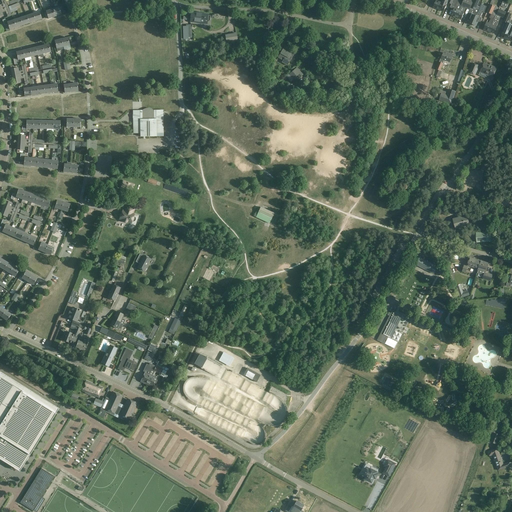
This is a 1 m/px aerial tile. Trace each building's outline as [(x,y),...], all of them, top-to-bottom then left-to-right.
[(436,0),(433,7),(438,9),(442,0),(436,0)] [(442,0),(438,9),(444,12),(447,5),(448,0),(442,0)] [(463,2),(457,0),(453,0),(452,4),(453,5),(453,6),(455,7),(451,15),(456,17),(463,2)] [(463,0),(463,2),(456,17),(461,19),(464,13),(463,12),(465,8),(470,10),(471,8),(474,2),(470,0),(469,0),(463,0)] [(471,14),(469,19),(470,20),(469,23),(472,24),(480,7),(477,6),(480,0),(478,0),(474,0),(474,2),(471,8),(473,9),(471,14)] [(484,29),(489,31),(495,18),(496,16),(495,16),(499,8),(492,5),(494,3),(492,2),(490,4),(487,13),(491,14),(489,18),(491,19),(489,23),(487,22),(484,29)] [(480,7),(472,24),(476,26),(477,22),(478,23),(479,21),(480,22),(482,18),(480,17),(482,12),(484,13),(487,7),(481,4),(480,7)] [(8,6),(0,9),(0,17),(3,16),(2,13),(5,11),(7,17),(11,15),(8,6)] [(61,14),(59,8),(52,10),(54,16),(61,14)] [(507,12),(499,9),(496,15),(504,18),(507,12)] [(54,16),(52,10),(46,12),(48,19),(54,16)] [(33,14),(35,21),(42,19),(39,12),(33,14)] [(205,16),(205,14),(191,13),(190,21),(197,21),(196,23),(204,24),(204,22),(207,23),(209,21),(210,16),(208,16),(205,16)] [(33,14),(26,16),(29,23),(35,21),(33,14)] [(26,16),(20,18),(22,25),(29,23),(26,16)] [(20,18),(13,20),(16,28),(22,25),(20,18)] [(495,18),(489,31),(494,34),(497,26),(500,20),(495,18)] [(9,30),(16,28),(13,20),(7,23),(9,30)] [(511,22),(508,21),(501,37),(503,38),(506,39),(511,25),(511,22)] [(191,25),(187,25),(187,27),(186,27),(183,27),(184,39),(188,39),(188,38),(192,37),(191,25)] [(238,42),(237,33),(225,35),(226,43),(238,42)] [(68,38),(61,39),(63,47),(70,45),(68,38)] [(63,47),(61,39),(54,41),(57,52),(61,51),(61,49),(63,49),(63,47)] [(44,54),(51,52),(49,45),(42,46),(44,54)] [(42,46),(36,48),(38,55),(38,57),(40,57),(41,58),(45,57),(44,54),(42,46)] [(31,57),(38,55),(36,48),(29,49),(31,57)] [(24,59),(31,57),(29,49),(23,51),(24,59)] [(291,54),(283,49),(279,55),(278,58),(283,60),(282,62),(284,64),(287,65),(289,61),(293,55),(291,54)] [(24,59),(23,51),(16,53),(17,58),(13,59),(14,65),(17,64),(19,64),(18,60),(24,59)] [(452,56),(444,53),(441,58),(440,62),(439,62),(436,69),(438,70),(437,74),(441,75),(442,71),(440,71),(443,64),(444,60),(450,62),(452,56)] [(479,66),(473,63),(469,72),(475,75),(479,66)] [(491,66),(484,63),(480,72),(486,75),(486,77),(492,80),(497,68),(493,66),(492,67),(490,67),(491,66)] [(12,77),(27,74),(27,72),(26,68),(25,64),(21,65),(22,71),(18,71),(18,68),(11,69),(12,77)] [(303,75),(296,67),(286,76),(283,78),(285,80),(287,78),(290,82),(297,75),(299,78),(303,75)] [(27,74),(12,77),(14,84),(21,83),(20,79),(24,78),(25,84),(29,83),(27,74)] [(53,82),(50,82),(50,85),(51,93),(58,92),(57,84),(54,85),(53,82)] [(439,93),(441,94),(439,101),(452,105),(456,92),(449,89),(447,95),(445,95),(446,92),(440,90),(439,93)] [(133,132),(140,132),(140,136),(162,136),(162,120),(161,120),(161,117),(161,114),(162,114),(162,110),(153,110),(152,109),(150,108),(149,108),(147,107),(146,108),(144,108),(143,109),(141,110),(132,110),(132,114),(134,114),(134,115),(134,117),(132,117),(133,132)] [(33,129),(33,121),(26,121),(26,126),(22,126),(22,131),(25,132),(26,132),(26,129),(33,129)] [(33,143),(33,138),(33,134),(29,133),(29,139),(25,139),(25,135),(19,135),(18,135),(18,142),(33,143)] [(33,144),(33,143),(18,142),(17,150),(18,150),(24,150),(25,147),(28,147),(28,153),(32,153),(32,149),(32,148),(33,144)] [(134,185),(123,181),(121,187),(131,191),(134,185)] [(16,197),(22,199),(25,192),(18,190),(16,197)] [(25,192),(22,199),(26,200),(25,203),(28,204),(29,201),(31,194),(25,192)] [(35,203),(38,196),(31,194),(29,201),(28,204),(31,205),(32,202),(35,203)] [(35,203),(41,206),(44,198),(38,196),(35,203)] [(44,198),(41,206),(42,206),(41,209),(44,210),(45,207),(48,208),(50,200),(44,198)] [(61,210),(64,202),(57,200),(55,208),(61,210)] [(6,201),(3,208),(17,213),(20,204),(16,203),(14,208),(11,207),(12,203),(6,201)] [(70,205),(64,202),(61,210),(68,212),(70,205)] [(123,211),(122,211),(120,219),(124,221),(124,222),(124,223),(125,223),(126,223),(127,222),(131,223),(132,222),(133,222),(134,222),(135,222),(135,221),(136,220),(136,219),(135,218),(135,217),(134,216),(134,215),(132,214),(133,210),(127,207),(125,212),(123,211)] [(274,213),(260,207),(256,217),(269,223),(274,213)] [(13,222),(15,217),(17,214),(17,213),(3,208),(0,215),(1,215),(7,217),(8,214),(12,215),(10,221),(13,222)] [(466,216),(453,219),(455,228),(463,226),(463,228),(469,226),(466,216)] [(12,227),(5,225),(2,232),(8,235),(12,227)] [(12,227),(8,235),(15,237),(18,230),(12,227)] [(15,237),(21,240),(24,233),(18,230),(15,237)] [(492,241),(491,232),(476,233),(477,234),(475,235),(475,241),(477,242),(492,241)] [(24,233),(21,240),(27,243),(30,236),(24,233)] [(31,233),(30,236),(27,243),(33,246),(38,236),(31,233)] [(41,243),(38,250),(44,252),(48,245),(41,242),(41,243)] [(54,248),(48,245),(44,252),(51,255),(54,248)] [(144,256),(140,254),(136,261),(140,262),(140,264),(138,267),(144,271),(151,259),(149,258),(149,257),(147,256),(146,256),(144,255),(144,256)] [(126,258),(120,256),(120,258),(118,257),(116,262),(124,265),(126,258)] [(434,274),(438,267),(419,257),(416,265),(434,274)] [(470,257),(467,265),(478,268),(478,269),(481,260),(470,257)] [(481,260),(478,269),(477,274),(484,276),(483,279),(491,282),(493,275),(485,272),(485,271),(488,262),(481,260)] [(9,273),(13,266),(8,263),(4,270),(3,271),(5,273),(6,271),(9,273)] [(19,270),(13,266),(9,273),(15,277),(19,270)] [(27,282),(31,275),(25,271),(21,278),(27,282)] [(37,279),(31,275),(27,282),(33,285),(37,279)] [(120,288),(114,285),(108,298),(114,301),(120,288)] [(461,285),(456,286),(460,298),(469,295),(468,291),(463,292),(461,285)] [(68,302),(74,305),(77,299),(70,296),(68,302)] [(128,303),(126,309),(131,311),(134,312),(136,307),(128,303)] [(81,311),(73,307),(71,311),(70,310),(68,314),(70,315),(68,319),(73,320),(71,324),(79,327),(81,321),(77,320),(81,311)] [(6,310),(1,317),(7,321),(11,315),(6,310)] [(391,338),(402,316),(401,315),(392,310),(377,340),(385,344),(389,337),(391,338)] [(117,312),(111,325),(118,328),(121,330),(123,326),(119,324),(121,318),(123,315),(117,312)] [(174,318),(168,332),(175,334),(180,320),(174,318)] [(155,325),(148,338),(152,339),(158,327),(155,325)] [(102,327),(99,331),(113,338),(120,341),(123,337),(115,333),(102,327)] [(72,333),(67,332),(64,340),(69,342),(75,344),(78,336),(72,333)] [(76,347),(84,349),(86,344),(85,343),(87,340),(79,337),(78,341),(76,347)] [(129,338),(127,341),(128,341),(130,341),(145,349),(147,346),(148,345),(129,338)] [(106,356),(102,363),(108,366),(112,356),(113,357),(115,353),(114,352),(115,349),(110,347),(106,355),(106,356)] [(121,361),(118,369),(118,368),(121,370),(123,367),(125,367),(124,368),(125,368),(125,367),(130,369),(131,366),(135,368),(137,364),(129,360),(132,352),(126,349),(126,348),(120,361),(121,361)] [(163,359),(166,360),(164,363),(171,366),(174,361),(172,361),(178,351),(175,349),(170,359),(164,356),(163,359)] [(150,361),(153,354),(148,352),(144,359),(150,361)] [(205,357),(200,354),(194,364),(199,367),(202,362),(205,357)] [(145,372),(140,381),(146,384),(152,370),(153,371),(155,368),(156,366),(150,363),(149,365),(147,363),(143,371),(145,372)] [(152,370),(146,384),(152,387),(154,383),(156,383),(157,380),(156,379),(157,377),(154,376),(156,372),(159,373),(161,374),(163,369),(168,371),(169,369),(157,364),(156,366),(155,368),(153,371),(152,370)] [(260,375),(247,368),(243,375),(256,382),(260,375)] [(0,458),(3,461),(20,471),(30,455),(59,409),(0,372),(0,458)] [(393,382),(391,380),(391,379),(386,377),(384,381),(385,382),(384,385),(390,388),(393,382)] [(95,384),(86,380),(82,391),(85,392),(84,393),(91,396),(92,395),(99,397),(103,387),(99,386),(98,387),(95,386),(95,384)] [(117,393),(116,394),(113,392),(105,409),(131,421),(134,416),(131,415),(136,403),(127,399),(123,409),(117,406),(122,396),(119,395),(118,394),(117,393)] [(103,402),(96,399),(93,404),(101,407),(103,402)] [(500,435),(492,432),(488,441),(491,442),(496,444),(500,435)] [(499,453),(498,449),(487,452),(489,457),(493,456),(498,470),(511,465),(511,461),(503,464),(499,453)] [(387,465),(383,473),(389,476),(396,464),(388,460),(386,464),(387,465)] [(364,475),(364,476),(366,477),(365,479),(366,480),(367,480),(370,482),(371,482),(372,483),(374,478),(375,478),(375,479),(376,479),(377,476),(378,475),(378,474),(377,473),(377,472),(377,471),(378,470),(377,469),(372,466),(371,468),(370,470),(367,469),(365,473),(364,475)] [(55,477),(41,468),(20,503),(33,511),(55,477)] [(280,495),(274,506),(279,509),(285,498),(280,495)] [(303,505),(296,501),(293,507),(291,506),(289,510),(293,511),(296,511),(298,510),(300,511),(303,505)]
